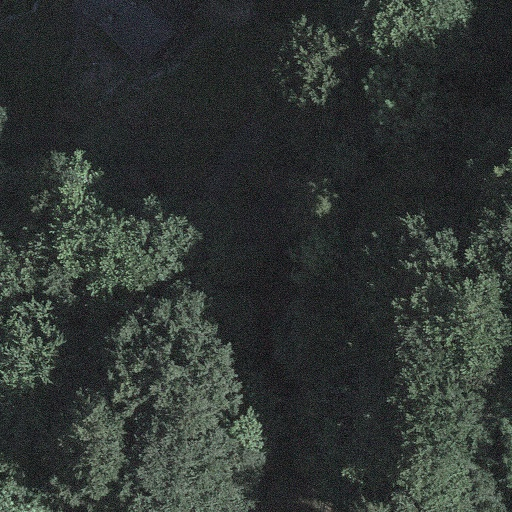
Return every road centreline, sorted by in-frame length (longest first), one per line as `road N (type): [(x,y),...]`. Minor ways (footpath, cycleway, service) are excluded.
road 1 (track): [(381,0),(291,86),(174,251),(127,298),(114,334),(133,364),(160,358),(257,216),(324,144),(443,73),(480,59),(511,63)]
road 2 (track): [(511,134),(440,170),(397,209),(222,511)]
